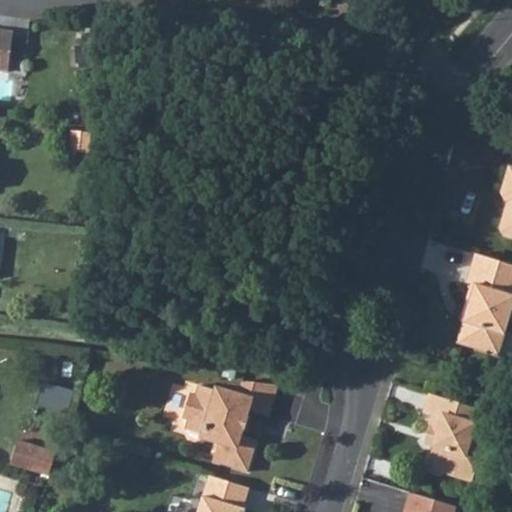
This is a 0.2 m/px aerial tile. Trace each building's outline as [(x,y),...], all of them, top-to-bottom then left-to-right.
[(0,34),(0,44),(11,46),(12,36),(0,34)] [(11,46),(0,44),(0,73),(8,74),(11,46)] [(448,175),(485,185),(495,151),(458,141),(448,175)] [(511,170),(508,169),(500,195),(505,205),(511,207),(511,208),(511,213),(503,218),(499,233),(504,240),(511,242),(511,170)] [(511,268),(477,257),(468,285),(473,286),(467,305),(470,306),(458,346),(500,359),(511,321),(511,320),(511,268)] [(193,395),(185,419),(191,421),(188,431),(222,442),(216,462),(249,473),(260,442),(241,436),(248,413),(271,420),(282,388),(246,383),(240,399),(202,387),(198,397),(193,395)] [(486,414),(430,397),(424,415),(433,418),(430,428),(433,429),(430,438),(436,440),(434,449),(428,469),(473,483),(479,463),(466,458),(471,442),(476,444),(486,414)] [(19,441),(12,465),(50,477),(57,452),(19,441)] [(244,511),(251,491),(211,478),(200,511),(244,511)] [(458,511),(459,511),(412,496),(407,511),(458,511)]
